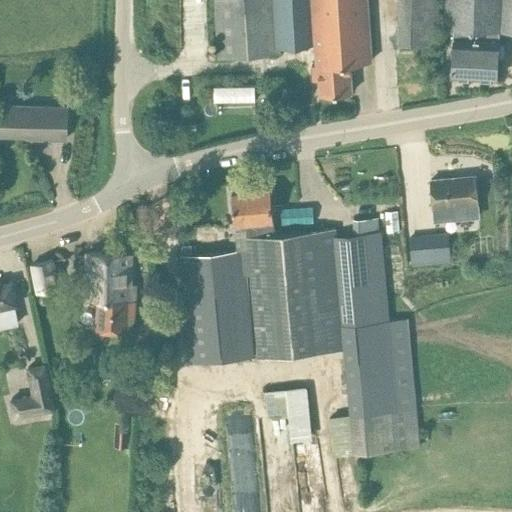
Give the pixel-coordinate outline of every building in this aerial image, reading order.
[(275,0),(214,0),(218,57),(279,53),(279,47),(275,0)] [(320,94),(352,92),(350,62),(371,60),(366,0),(275,0),(279,47),(316,44),(316,64),(312,64),(313,79),(319,79),(320,94)] [(398,0),(399,23),(399,43),(437,43),(437,23),(437,0),(398,0)] [(453,31),(451,75),(498,77),(500,28),(511,28),(511,0),(446,0),(445,31),(453,31)] [(3,105),(2,134),(35,135),(35,138),(66,138),(67,106),(3,105)] [(475,175),(431,179),(432,199),(433,209),(434,221),(479,217),(477,204),(477,195),(475,175)] [(190,362),(253,357),(245,272),(251,271),(259,356),(316,351),(343,348),(347,413),(332,414),(335,453),(413,448),(405,321),(387,322),(385,294),(403,292),(400,246),(382,247),(381,232),(379,232),(378,217),(353,219),(354,234),(336,235),(335,227),(275,233),(270,188),(232,192),(237,250),(181,255),(190,362)] [(398,210),(385,211),(387,232),(399,231),(398,210)] [(88,252),(88,272),(87,297),(97,298),(96,328),(134,329),(134,320),(135,300),(129,300),(130,253),(88,252)] [(52,254),(32,258),(39,291),(59,286),(52,254)] [(0,326),(18,323),(14,305),(17,304),(12,281),(0,283),(0,326)] [(52,393),(45,364),(28,367),(34,392),(9,398),(13,418),(55,409),(52,393)] [(311,384),(269,390),(273,415),(291,412),(296,441),(319,437),(311,384)]
